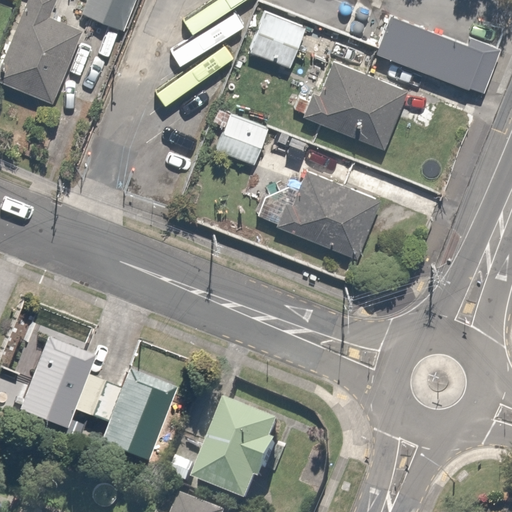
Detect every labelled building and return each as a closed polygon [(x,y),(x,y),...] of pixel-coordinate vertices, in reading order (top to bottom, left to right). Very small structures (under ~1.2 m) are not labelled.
[(12,0),(0,0),(0,9),(7,12),(12,0)] [(54,9),(36,0),(18,0),(0,35),(0,87),(39,108),(77,35),(48,20),(54,9)] [(136,0),(79,0),(72,24),(123,40),(136,0)] [(480,49),(384,11),(373,52),(468,87),(480,49)] [(253,27),(245,48),(290,65),(298,44),(253,27)] [(397,94),(320,63),(295,125),(372,156),(397,94)] [(260,134),(217,117),(201,157),(244,174),(260,134)] [(343,270),(370,209),(296,176),(282,206),(275,203),(262,234),(343,270)] [(90,356),(38,337),(11,409),(61,428),(65,417),(95,429),(91,439),(149,460),(176,388),(119,367),(110,391),(81,380),(90,356)] [(0,366),(0,412),(1,412),(18,374),(0,366)] [(265,511),(299,436),(220,401),(182,488),(224,507),(222,511),(265,511)] [(193,511),(155,500),(151,511),(193,511)]
